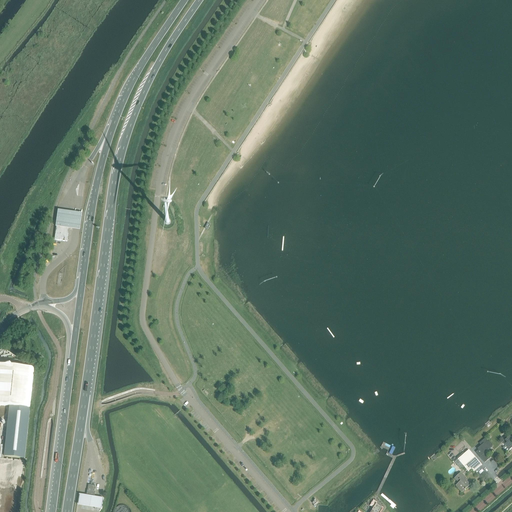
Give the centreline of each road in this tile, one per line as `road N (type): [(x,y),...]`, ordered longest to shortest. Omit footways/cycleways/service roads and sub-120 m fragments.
road 1 (unclassified): [(285,511),(181,390),(142,318),(171,140),(257,0)]
road 2 (primary): [(82,414),(119,156),(150,78),(199,0)]
road 3 (primary): [(74,337),(52,511)]
road 4 (primary): [(110,132),(81,288)]
road 5 (primary): [(185,0),(139,66),(110,132)]
